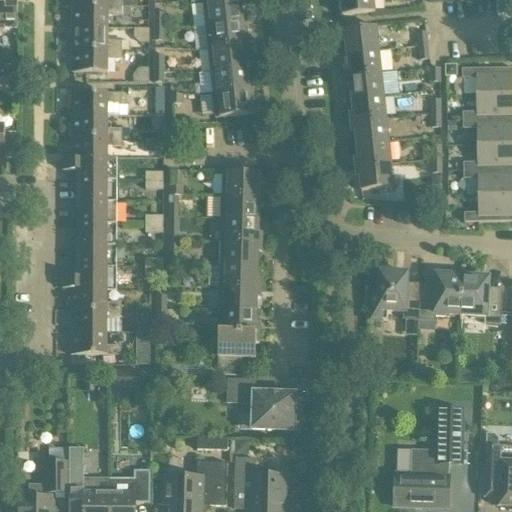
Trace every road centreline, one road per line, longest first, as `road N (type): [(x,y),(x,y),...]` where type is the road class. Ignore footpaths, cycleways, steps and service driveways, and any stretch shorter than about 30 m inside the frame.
road 1 (residential): [(511,250),(351,238),(308,201)]
road 2 (residential): [(308,201),(298,180),(280,0)]
road 3 (residential): [(278,365),(281,228),(308,201)]
